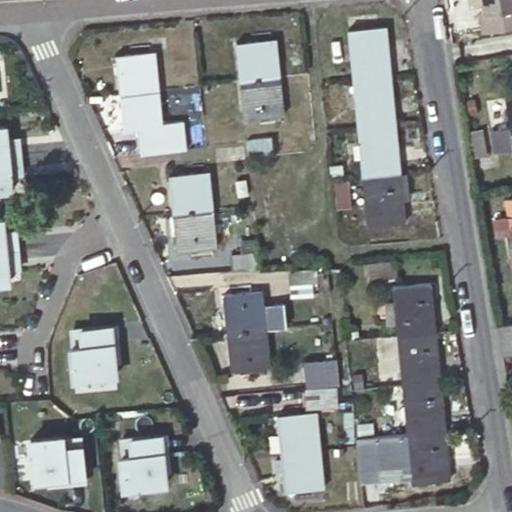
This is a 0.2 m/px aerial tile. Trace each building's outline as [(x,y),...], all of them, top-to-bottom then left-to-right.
[(511,0),(480,0),(482,13),(477,14),(480,33),(511,28),(511,0)] [(392,74),(387,23),(349,27),(351,42),(356,41),(359,77),(392,74)] [(238,42),(242,80),(281,77),(277,38),(238,42)] [(117,54),(120,92),(159,88),(156,51),(117,54)] [(363,126),(397,122),(392,74),(359,77),(354,77),(356,93),(360,92),(363,126)] [(242,80),(245,119),(285,115),(281,77),(242,80)] [(120,92),(124,131),(141,130),(143,154),(188,149),(186,126),(163,127),(159,88),(120,92)] [(508,127),(489,130),(492,151),(511,147),(511,96),(506,97),(507,105),(504,105),(508,127)] [(365,142),(368,174),(402,171),(397,122),(363,126),(359,126),(361,143),(365,142)] [(0,158),(23,157),(22,140),(9,141),(8,125),(0,125),(0,158)] [(461,131),(466,156),(484,153),(480,128),(461,131)] [(248,143),(250,159),(275,156),(273,139),(248,141),(248,143)] [(23,157),(0,158),(0,193),(14,192),(12,174),(25,173),(23,157)] [(214,208),(211,169),(171,174),(175,212),(214,208)] [(402,171),(368,174),(364,174),(366,191),(370,191),(373,220),(369,220),(369,224),(406,219),(402,171)] [(351,202),(349,176),(336,177),(338,204),(351,202)] [(511,197),(503,199),(507,216),(491,218),(495,235),(510,232),(511,244),(511,197)] [(218,246),(214,208),(175,212),(179,250),(218,246)] [(0,250),(21,249),(19,232),(6,234),(4,218),(0,218),(0,250)] [(21,249),(0,250),(0,285),(11,285),(9,267),(22,265),(21,249)] [(259,252),(235,255),(236,268),(260,265),(259,252)] [(396,256),(370,259),(371,275),(397,272),(396,256)] [(314,268),(289,271),(291,290),(316,287),(314,268)] [(436,330),(431,282),(394,284),(396,302),(401,302),(403,333),(436,330)] [(283,286),(226,292),(230,331),(269,327),(287,324),(283,286)] [(119,356),(116,321),(72,324),(73,341),(70,341),(73,378),(120,374),(119,356)] [(511,321),(494,324),(499,355),(511,352),(511,321)] [(269,327),(230,331),(234,368),(273,365),(269,327)] [(405,349),(408,382),(440,379),(436,330),(403,333),(398,333),(400,350),(405,349)] [(339,383),(337,357),(306,361),(308,386),(339,383)] [(410,398),(412,431),(445,428),(440,379),(408,382),(403,382),(405,399),(410,398)] [(278,412),(283,452),(321,448),(318,408),(278,412)] [(445,428),(412,431),(408,431),(357,435),(358,443),(361,479),(383,477),(382,465),(415,462),(416,477),(411,478),(411,481),(450,477),(445,428)] [(164,432),(167,467),(172,467),(169,431),(164,432)] [(167,467),(164,432),(119,436),(121,454),(118,454),(122,490),(169,485),(167,467)] [(50,482),(85,479),(81,435),(64,436),(64,434),(28,437),(32,484),(50,482)] [(283,452),(287,490),(325,486),(321,448),(283,452)] [(86,484),(85,479),(50,482),(50,487),(86,484)]
